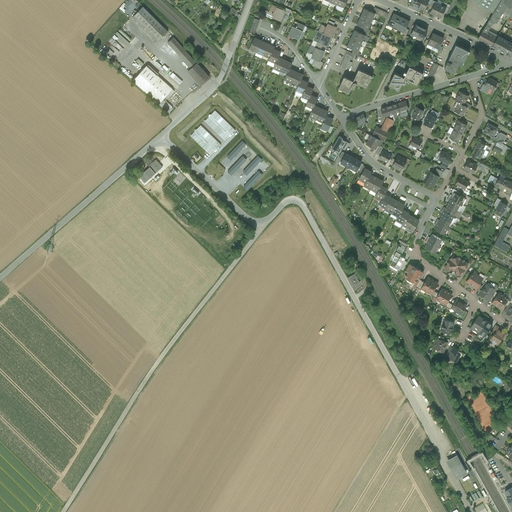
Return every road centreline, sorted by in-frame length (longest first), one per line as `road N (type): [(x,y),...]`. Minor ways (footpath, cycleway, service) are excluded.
road 1 (unclassified): [(261,229),(284,202),(303,206),(471,511)]
road 2 (unclassified): [(261,229),(152,369),(63,511)]
road 3 (unclassified): [(160,136),(0,277)]
road 4 (unclassified): [(160,136),(261,229)]
road 5 (residential): [(469,77),(344,122)]
road 6 (residential): [(511,62),(400,9)]
